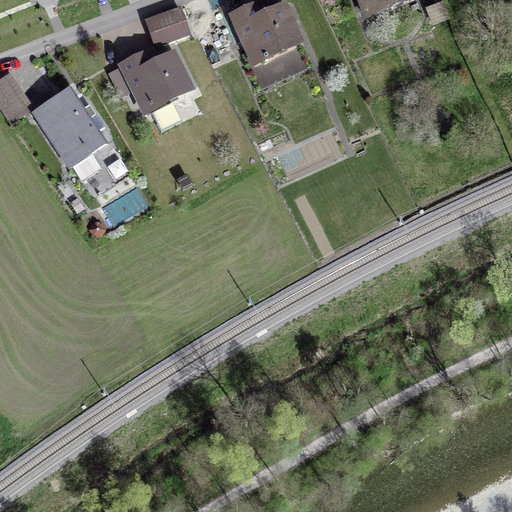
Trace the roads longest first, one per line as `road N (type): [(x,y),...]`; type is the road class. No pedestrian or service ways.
road 1 (track): [(511,344),(474,358),(207,511)]
road 2 (residential): [(163,0),(0,61)]
